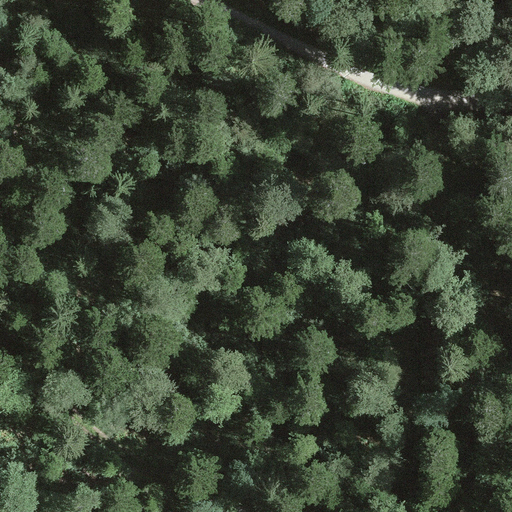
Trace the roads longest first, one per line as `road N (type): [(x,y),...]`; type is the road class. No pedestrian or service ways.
road 1 (track): [(203,0),(407,93),(511,105)]
road 2 (track): [(0,352),(143,465),(227,511)]
